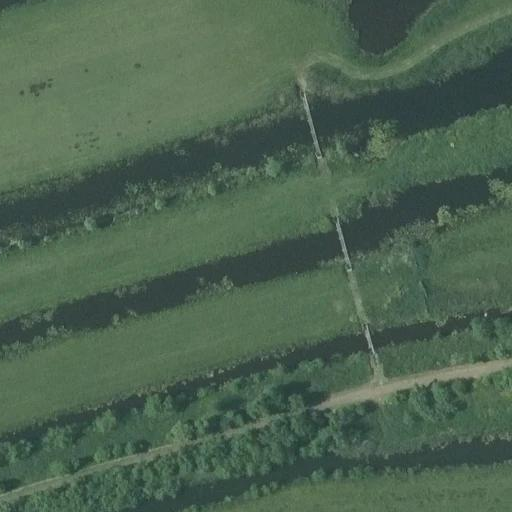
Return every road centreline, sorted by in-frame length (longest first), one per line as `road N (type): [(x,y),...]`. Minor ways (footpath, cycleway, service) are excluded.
road 1 (track): [(511,366),(317,405),(0,500)]
road 2 (track): [(359,301),(418,277),(511,266)]
